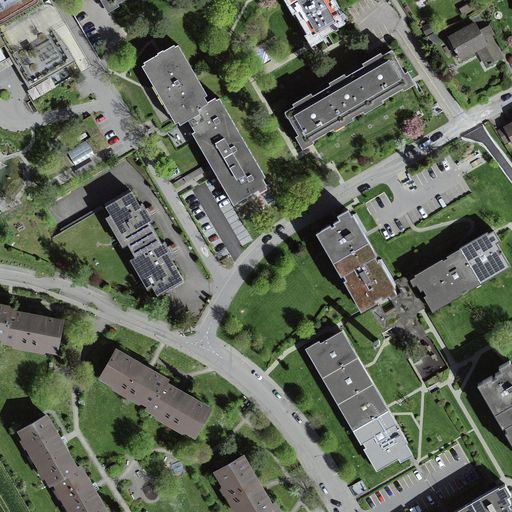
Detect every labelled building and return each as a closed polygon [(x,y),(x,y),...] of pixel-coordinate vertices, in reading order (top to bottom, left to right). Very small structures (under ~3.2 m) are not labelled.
[(0,0),(0,63),(6,59),(0,48),(4,46),(28,88),(76,61),(40,0),(0,0)] [(291,0),(298,11),(317,0),(291,0)] [(345,23),(331,0),(317,0),(298,11),(295,13),(307,34),(310,33),(314,40),(345,23)] [(475,24),(449,38),(460,58),(478,49),(482,56),(487,53),(492,62),(502,57),(485,28),(479,31),(475,24)] [(186,116),(208,103),(174,45),(144,63),(177,120),(186,116)] [(391,51),(363,67),(380,97),(382,100),(402,88),(401,85),(409,81),(391,51)] [(380,97),(363,67),(314,95),(331,125),(350,114),(352,117),(363,111),(361,108),(380,97)] [(331,125),(314,95),(285,112),(303,142),(311,137),(313,140),(333,129),(331,125)] [(215,98),(208,103),(186,116),(236,202),(266,185),(215,98)] [(91,116),(81,121),(91,137),(94,135),(100,132),(91,116)] [(511,123),(499,130),(505,142),(511,139),(511,140),(511,123)] [(91,137),(67,151),(75,165),(109,146),(103,137),(98,140),(94,135),(91,137)] [(157,236),(131,191),(105,206),(131,250),(157,236)] [(102,207),(65,228),(75,244),(111,224),(102,207)] [(355,217),(353,212),(318,232),(334,261),(369,241),(364,233),(355,217)] [(358,216),(355,217),(364,233),(367,231),(358,216)] [(462,247),(460,248),(477,277),(483,274),(485,279),(502,269),(499,266),(507,261),(496,242),(499,240),(495,233),(493,229),(462,247)] [(183,280),(157,236),(131,250),(157,295),(183,280)] [(369,241),(334,261),(361,309),(389,293),(388,291),(395,286),(392,281),(383,266),(369,241)] [(413,275),(431,306),(439,302),(441,304),(475,284),(473,280),(477,277),(460,248),(413,275)] [(387,264),(383,266),(392,281),(395,279),(387,264)] [(9,307),(0,305),(0,335),(4,336),(9,311),(9,307)] [(372,309),(347,323),(360,345),(395,325),(388,313),(378,319),(372,309)] [(61,321),(9,311),(4,336),(3,340),(55,350),(61,321)] [(356,357),(341,331),(320,342),(319,340),(310,346),(315,353),(311,355),(321,371),(325,369),(328,374),(356,357)] [(165,378),(117,351),(102,377),(150,404),(163,381),(165,378)] [(356,357),(328,374),(331,379),(326,381),(336,398),(340,396),(343,400),(372,383),(356,357)] [(511,402),(511,364),(509,360),(499,366),(501,370),(479,383),(496,412),(511,402)] [(210,408),(163,381),(150,404),(148,408),(195,434),(210,408)] [(372,383),(343,400),(345,405),(341,407),(351,424),(356,421),(359,426),(387,410),(372,383)] [(511,402),(496,412),(511,439),(511,402)] [(387,410),(359,426),(361,431),(357,434),(373,461),(376,460),(380,467),(410,450),(405,442),(407,441),(399,427),(397,428),(394,424),(395,423),(387,410)] [(45,415),(19,430),(51,483),(54,481),(80,466),(79,465),(76,467),(45,415)] [(242,456),(216,471),(240,511),(260,511),(271,506),(242,456)] [(102,511),(106,510),(80,466),(54,481),(72,511),(102,511)] [(499,487),(472,502),(477,511),(511,511),(511,506),(511,507),(508,503),(511,502),(507,496),(511,494),(505,484),(499,488),(499,487)] [(477,511),(472,502),(455,511),(477,511)]
